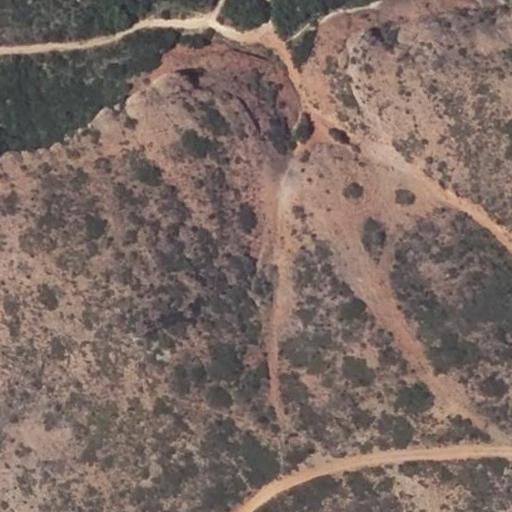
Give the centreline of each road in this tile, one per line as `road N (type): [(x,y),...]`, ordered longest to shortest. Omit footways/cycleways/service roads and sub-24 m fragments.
road 1 (track): [(264,0),(271,50),(320,118),(422,179),(511,253)]
road 2 (track): [(511,457),(353,461),(302,478),(249,511)]
